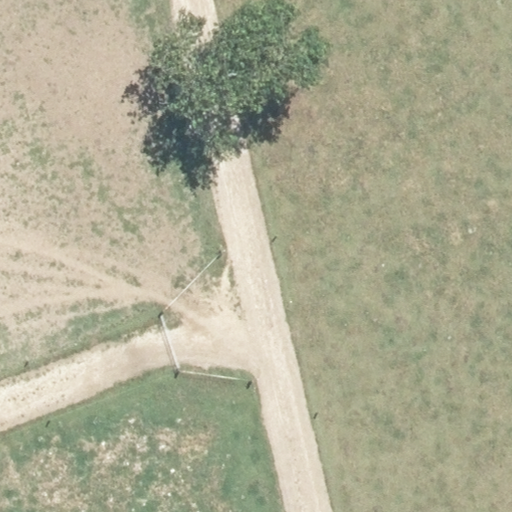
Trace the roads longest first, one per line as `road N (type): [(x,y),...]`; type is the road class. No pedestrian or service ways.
road 1 (track): [(179,0),(290,511)]
road 2 (track): [(249,324),(0,415)]
